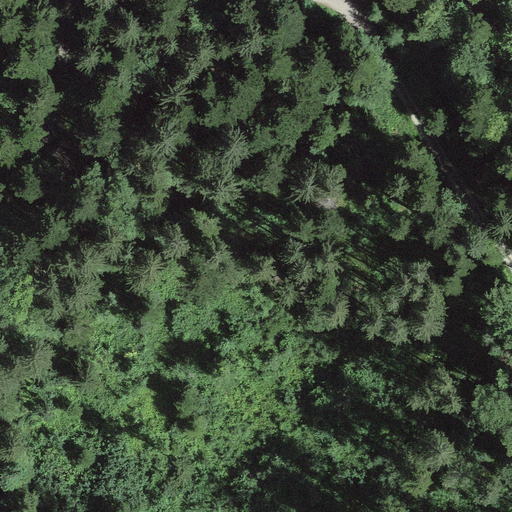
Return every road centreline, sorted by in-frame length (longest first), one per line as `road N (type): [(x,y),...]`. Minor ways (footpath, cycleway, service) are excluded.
road 1 (track): [(511,258),(444,168),(369,26),(331,0)]
road 2 (track): [(72,0),(51,118),(0,158)]
